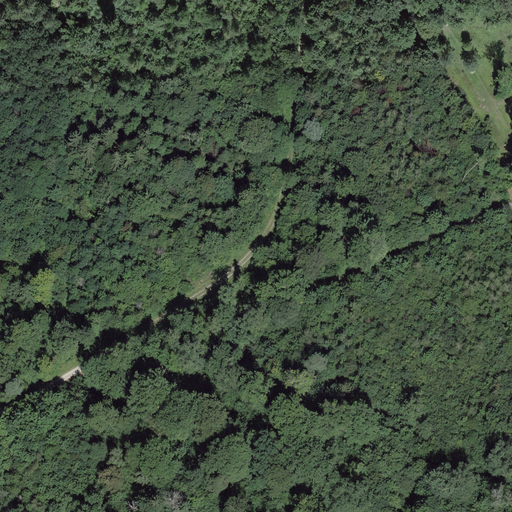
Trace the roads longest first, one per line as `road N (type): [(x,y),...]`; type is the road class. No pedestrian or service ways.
road 1 (track): [(0,413),(141,337),(302,296),(511,206)]
road 2 (track): [(307,0),(281,219),(230,271),(141,337)]
